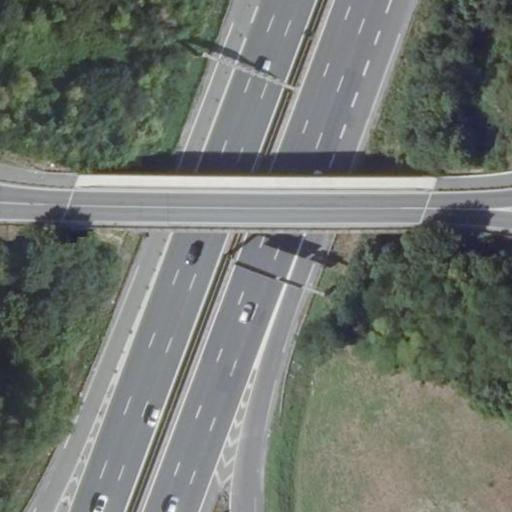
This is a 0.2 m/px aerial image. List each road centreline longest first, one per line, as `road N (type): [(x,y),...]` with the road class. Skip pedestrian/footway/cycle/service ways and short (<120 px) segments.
road 1 (motorway): [(271,45),(212,97),(45,511)]
road 2 (motorway): [(271,45),(96,511)]
road 3 (primary): [(56,205),(502,209)]
road 4 (motorway): [(170,511),(304,153)]
road 5 (motorway): [(243,511),(256,401),(311,240),(304,153)]
road 6 (motorway): [(304,153),(362,0)]
